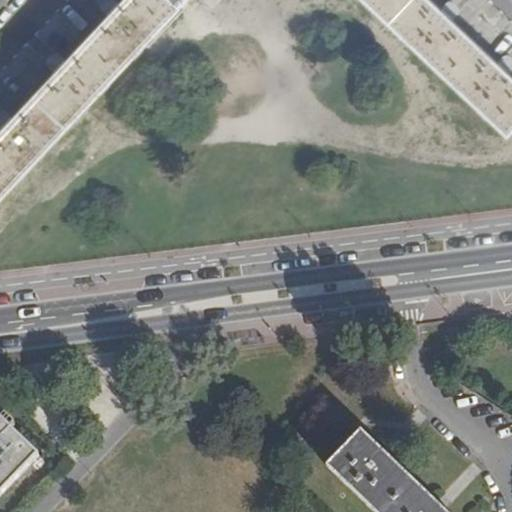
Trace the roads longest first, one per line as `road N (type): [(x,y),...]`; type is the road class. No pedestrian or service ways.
road 1 (primary): [(0,344),(511,279)]
road 2 (primary): [(511,251),(0,315)]
road 3 (track): [(39,511),(194,345)]
